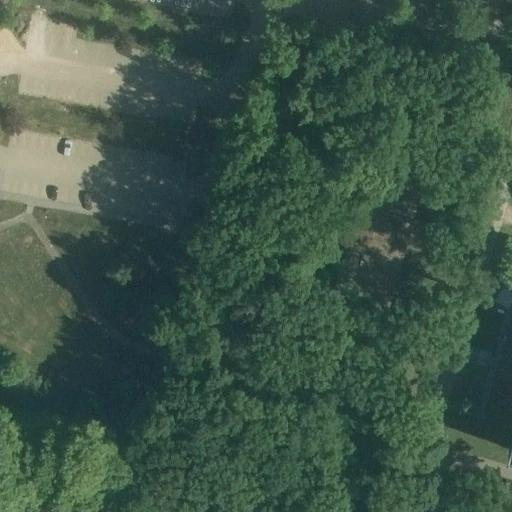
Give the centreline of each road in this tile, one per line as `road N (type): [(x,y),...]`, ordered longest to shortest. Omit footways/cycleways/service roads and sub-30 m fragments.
road 1 (unknown): [(511,181),(439,448)]
road 2 (residential): [(511,39),(289,0)]
